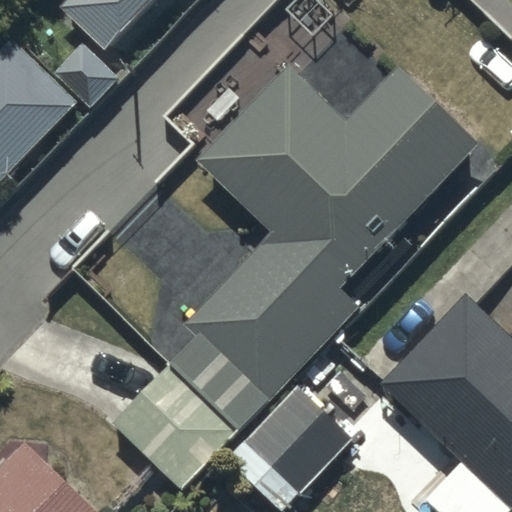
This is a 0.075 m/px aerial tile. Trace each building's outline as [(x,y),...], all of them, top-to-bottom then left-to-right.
[(66,0),(63,3),(107,46),(151,0),(66,0)] [(0,181),(81,98),(54,73),(15,34),(0,49),(0,181)] [(54,73),(81,98),(90,107),(120,75),(85,41),(54,73)] [(170,361),(241,427),(361,299),(344,283),(485,138),(403,61),(350,117),(292,62),(204,156),(276,223),(188,318),(200,329),(170,361)] [(511,327),(471,288),(383,377),(464,457),(427,495),(444,511),(509,511),(511,509),(511,327)] [(241,427),(170,361),(116,419),(187,485),(241,427)] [(355,435),(299,382),(229,456),(285,509),(355,435)] [(0,511),(105,511),(28,437),(0,465),(0,511)]
